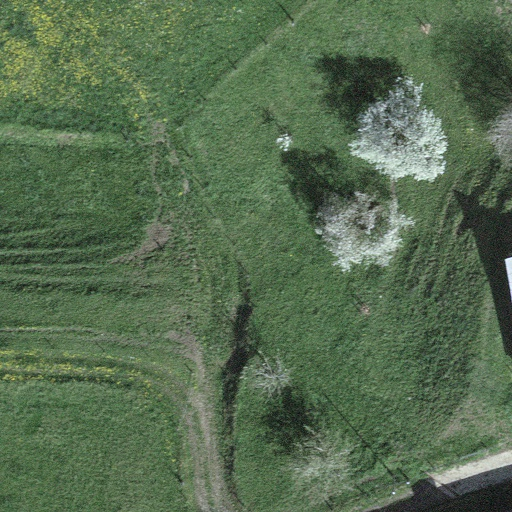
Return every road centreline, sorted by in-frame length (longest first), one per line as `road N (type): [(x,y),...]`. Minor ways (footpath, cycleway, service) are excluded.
road 1 (track): [(218,511),(200,451),(221,302),(163,143)]
road 2 (track): [(511,469),(387,511)]
